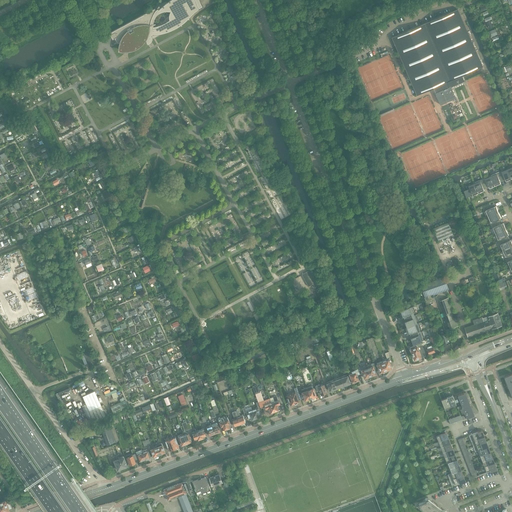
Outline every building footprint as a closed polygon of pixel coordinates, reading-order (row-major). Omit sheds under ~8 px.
[(147,39),(147,38),(148,37),(148,36),(149,36),(150,35),(150,36),(151,36),(151,37),(151,38),(152,38),(152,39),(152,40),(152,41),(151,41),(152,41),(152,40),(152,39),(152,38),(152,37),(151,36),(154,35),(157,35),(158,35),(159,35),(161,34),(163,34),(165,33),(167,33),(168,32),(171,31),(173,30),(174,30),(176,29),(178,27),(180,26),(182,25),(184,24),(185,22),(187,20),(188,20),(190,17),(192,16),(193,14),(194,13),(196,12),(197,11),(198,10),(200,9),(202,8),(201,7),(201,8),(199,3),(198,1),(197,0),(171,0),(170,1),(167,3),(165,5),(160,9),(160,8),(159,10),(158,9),(156,10),(155,8),(111,32),(112,35),(115,33),(116,34),(117,33),(118,35),(117,36),(117,37),(114,38),(117,44),(120,44),(119,46),(119,47),(119,48),(119,50),(120,49),(121,49),(122,49),(123,49),(124,49),(125,49),(129,51),(130,51),(132,51),(134,50),(135,50),(136,49),(138,49),(139,48),(140,47),(141,46),(142,45),(143,44),(144,43),(145,42),(146,41),(146,40),(146,41),(146,42),(146,43),(147,43),(147,44),(147,43),(147,42),(147,41),(147,40),(147,39)] [(465,84),(462,76),(483,67),(458,9),(391,38),(417,96),(433,89),(435,93),(440,105),(456,98),(452,90),(465,84)] [(506,181),(511,179),(507,169),(499,172),(503,181),(506,180),(506,181)] [(501,182),(503,181),(499,172),(491,176),(495,186),(501,184),(501,182)] [(490,188),(495,186),(491,176),(483,179),(487,188),(489,187),(490,188)] [(484,190),(487,188),(483,179),(474,183),(479,193),(485,191),(484,190)] [(473,196),(479,193),(474,183),(466,186),(467,190),(464,191),(467,197),(473,194),(473,196)] [(496,206),(495,207),(494,204),(491,205),(490,203),(480,208),(481,209),(484,208),(485,212),(486,211),(488,217),(499,212),(496,206)] [(500,219),(502,218),(499,212),(488,217),(491,222),(489,223),(491,226),(501,221),(500,219)] [(492,229),(491,229),(493,235),(496,234),(506,229),(504,223),(502,224),(501,221),(491,226),(492,229)] [(453,235),(448,223),(433,229),(438,241),(453,235)] [(498,239),(497,240),(498,243),(509,238),(508,236),(509,235),(506,229),(496,234),(498,239)] [(511,242),(511,240),(510,241),(509,238),(498,243),(499,246),(501,245),(503,251),(511,246),(511,242)] [(506,256),(504,257),(506,260),(511,257),(511,246),(503,251),(506,256)] [(147,266),(142,269),(145,274),(150,271),(147,266)] [(310,270),(306,272),(315,288),(319,286),(310,270)] [(448,289),(444,278),(421,286),(425,297),(448,289)] [(505,282),(496,285),(498,291),(508,288),(505,282)] [(442,318),(445,317),(449,329),(458,326),(448,298),(439,301),(444,313),(440,314),(442,318)] [(416,314),(413,306),(414,306),(400,311),(402,314),(403,313),(403,314),(402,315),(403,316),(404,316),(405,318),(416,314)] [(406,321),(405,322),(405,323),(407,323),(407,324),(406,325),(406,327),(419,322),(416,315),(417,314),(416,314),(405,318),(403,319),(404,319),(405,319),(406,321)] [(474,325),(465,328),(468,337),(470,336),(478,333),(488,330),(488,331),(490,332),(491,332),(492,330),(492,329),(502,325),(498,314),(483,319),(482,318),(473,321),(474,325)] [(409,329),(410,331),(408,331),(409,333),(410,332),(411,335),(422,331),(419,323),(420,322),(419,323),(419,322),(406,327),(408,330),(409,329)] [(422,331),(423,331),(423,330),(422,331),(411,335),(410,335),(410,336),(411,335),(412,338),(411,338),(411,340),(413,339),(413,340),(412,341),(413,344),(426,339),(425,339),(422,331)] [(446,333),(443,334),(443,332),(440,333),(441,335),(440,336),(443,344),(445,343),(446,344),(447,343),(448,342),(449,342),(446,333)] [(421,343),(409,347),(414,360),(415,360),(418,359),(418,358),(421,357),(421,356),(425,355),(421,343)] [(294,352),(298,362),(304,360),(303,356),(297,359),(296,355),(294,352)] [(89,353),(84,355),(87,364),(93,361),(89,353)] [(388,360),(382,362),(385,370),(386,370),(386,371),(389,370),(389,369),(391,368),(388,360)] [(376,363),(377,364),(378,368),(377,369),(378,370),(379,370),(380,373),(382,372),(383,372),(385,371),(385,370),(382,362),(382,361),(376,363)] [(373,375),(376,374),(374,369),(376,368),(374,363),(366,366),(370,376),(371,376),(371,377),(373,376),(373,375)] [(361,368),(358,369),(360,374),(363,373),(364,378),(367,377),(368,378),(370,377),(369,376),(370,376),(366,366),(361,368)] [(353,373),(349,374),(352,383),(353,382),(353,383),(356,382),(356,381),(359,380),(357,375),(360,374),(358,369),(352,371),(353,373)] [(228,372),(215,378),(218,384),(231,379),(228,372)] [(347,385),(350,383),(347,376),(341,378),(343,386),(344,386),(345,386),(346,385),(347,385)] [(341,378),(334,381),(337,389),(337,388),(338,389),(340,388),(340,387),(343,386),(341,378)] [(334,381),(327,384),(330,391),(333,390),(334,390),(335,390),(336,389),(337,389),(334,381)] [(307,388),(308,390),(310,398),(311,398),(311,399),(314,398),(314,397),(316,396),(315,393),(317,392),(315,386),(314,383),(311,384),(312,386),(307,388)] [(315,386),(317,392),(319,391),(321,395),(324,394),(325,393),(326,393),(326,392),(324,385),(320,386),(320,384),(315,386)] [(257,385),(252,386),(258,402),(260,407),(264,405),(266,410),(267,409),(269,414),(270,413),(271,413),(273,413),(273,412),(274,412),(270,399),(264,401),(260,392),(259,392),(257,385)] [(288,398),(286,399),(288,403),(289,403),(290,403),(291,406),(294,404),(295,405),(297,404),(297,403),(299,402),(299,401),(301,400),(298,390),(297,388),(297,387),(294,388),(295,392),(287,395),(288,398)] [(307,388),(301,390),(302,392),(305,400),(307,400),(308,400),(310,399),(310,398),(308,390),(307,388)] [(95,391),(83,397),(94,422),(106,417),(95,391)] [(475,415),(466,392),(458,395),(467,418),(475,415)] [(452,395),(447,397),(450,406),(456,404),(454,400),(453,397),(452,395)] [(276,396),(270,399),(274,412),(276,411),(278,411),(279,410),(280,410),(278,405),(280,405),(278,400),(276,396)] [(441,400),(442,402),(442,404),(444,409),(450,406),(447,397),(442,399),(441,400)] [(121,402),(110,407),(114,414),(128,407),(125,400),(124,401),(123,398),(120,399),(121,402)] [(153,403),(150,404),(153,411),(156,410),(159,409),(156,402),(153,403)] [(258,407),(252,409),(255,419),(256,418),(257,419),(258,418),(259,417),(261,416),(259,411),(258,407),(260,407),(258,402),(256,403),(258,407)] [(245,407),(242,408),(244,413),(246,413),(247,415),(249,420),(251,419),(252,420),(253,420),(254,420),(255,419),(252,409),(251,407),(245,409),(245,407)] [(235,411),(240,424),(245,423),(245,422),(243,416),(240,417),(238,410),(235,411)] [(232,412),(234,419),(232,420),(234,426),(235,426),(240,424),(235,411),(232,412)] [(221,419),(218,420),(221,428),(222,428),(224,430),(227,429),(222,417),(220,418),(221,419)] [(211,425),(215,434),(220,432),(217,423),(211,425)] [(102,429),(101,429),(107,445),(108,444),(119,440),(113,425),(102,429)] [(211,425),(206,427),(209,436),(215,434),(211,425)] [(201,430),(198,431),(201,439),(202,439),(203,439),(204,438),(204,437),(206,436),(203,428),(201,429),(201,430)] [(194,432),(192,432),(195,440),(197,440),(198,440),(199,440),(200,440),(200,439),(201,439),(198,431),(195,433),(194,432)] [(472,435),(469,436),(471,441),(483,437),(481,431),(472,435)] [(183,435),(184,437),(187,444),(192,442),(189,433),(183,435)] [(445,433),(436,436),(438,442),(447,438),(445,433)] [(179,434),(177,435),(178,437),(181,446),(187,444),(184,437),(183,435),(180,436),(179,434)] [(175,437),(170,439),(174,449),(175,449),(177,449),(177,448),(179,447),(175,437)] [(471,441),(473,447),(485,442),(483,437),(471,441)] [(449,444),(447,438),(438,442),(440,447),(449,444)] [(170,439),(165,441),(169,451),(171,450),(172,450),(173,450),(173,449),(174,449),(170,439)] [(478,451),(487,447),(485,442),(473,447),(475,452),(478,451)] [(156,447),(159,454),(160,454),(160,455),(162,454),(162,453),(165,452),(162,443),(156,445),(156,447)] [(451,449),(449,444),(440,447),(442,452),(451,449)] [(159,455),(159,454),(156,447),(151,449),(153,457),(156,456),(157,456),(159,455)] [(478,451),(480,456),(489,453),(487,447),(478,451)] [(131,456),(127,458),(129,465),(130,465),(131,466),(133,465),(133,464),(136,463),(135,460),(137,459),(135,454),(134,449),(131,450),(133,455),(130,455),(131,456)] [(453,454),(451,449),(442,452),(444,458),(453,454)] [(137,454),(140,462),(142,461),(143,461),(144,461),(145,460),(142,452),(141,450),(136,452),(137,454)] [(148,450),(142,452),(145,460),(146,460),(148,460),(148,459),(150,458),(148,450)] [(480,456),(482,461),(491,458),(489,453),(480,456)] [(456,460),(453,454),(444,458),(447,463),(456,460)] [(127,467),(126,466),(127,466),(123,456),(113,460),(113,461),(117,472),(120,471),(121,471),(120,469),(123,468),(124,468),(125,468),(126,468),(127,467)] [(482,461),(484,467),(493,463),(491,458),(482,461)] [(458,465),(456,460),(447,463),(449,468),(458,465)] [(486,472),(495,469),(493,463),(484,467),(486,472)] [(460,470),(458,465),(449,468),(451,474),(460,470)] [(460,470),(451,474),(448,475),(450,480),(462,475),(460,470)] [(210,480),(208,480),(211,487),(213,486),(222,483),(219,474),(210,478),(210,480)] [(450,480),(452,486),(464,481),(462,475),(450,480)] [(211,490),(205,477),(198,480),(198,479),(192,481),(196,493),(201,491),(202,494),(211,490)] [(183,482),(182,483),(186,493),(187,493),(187,491),(192,489),(189,480),(187,479),(185,480),(184,482),(183,482)] [(182,483),(164,490),(168,500),(178,496),(184,511),(192,511),(193,511),(192,510),(186,493),(182,483)] [(446,511),(443,510),(428,499),(425,500),(426,501),(418,503),(419,506),(419,507),(425,511),(446,511)] [(0,502),(3,511),(7,511),(9,511),(5,500),(0,502)]
